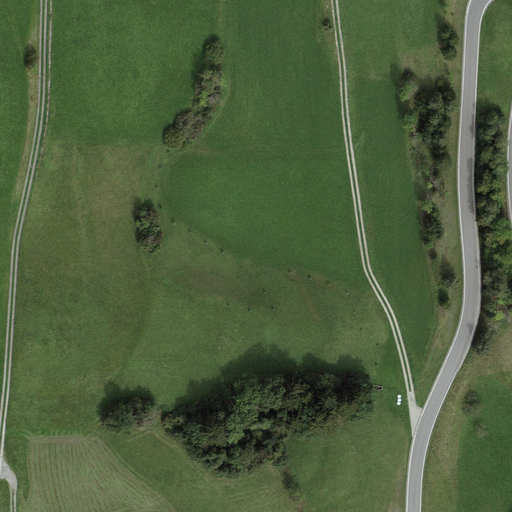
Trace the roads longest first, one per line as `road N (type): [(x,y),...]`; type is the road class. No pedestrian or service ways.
road 1 (tertiary): [(483,0),(466,137),(474,318),(419,452),(415,511)]
road 2 (track): [(46,0),(46,91),(21,223),(0,454)]
